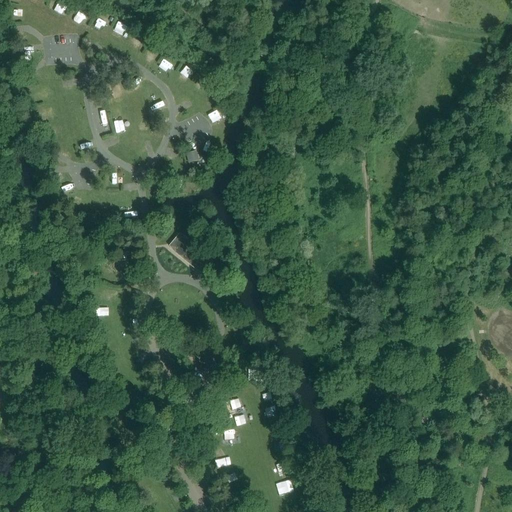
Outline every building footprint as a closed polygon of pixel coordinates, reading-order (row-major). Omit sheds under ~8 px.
[(196,151),(186,154),(188,163),(198,161),(196,151)] [(111,195),(122,196),(122,186),(112,186),(111,195)] [(71,211),(67,219),(73,221),(76,214),(71,211)] [(112,214),(103,215),(104,224),(113,223),(112,214)] [(184,237),(173,251),(196,270),(197,269),(201,273),(211,261),(207,257),(208,256),(184,237)] [(236,408),(244,405),(240,396),(232,399),(236,408)] [(276,442),(277,451),(290,449),(289,441),(276,442)] [(278,466),(282,474),(290,470),(286,462),(278,466)] [(30,490),(15,494),(18,506),(33,502),(30,490)]
